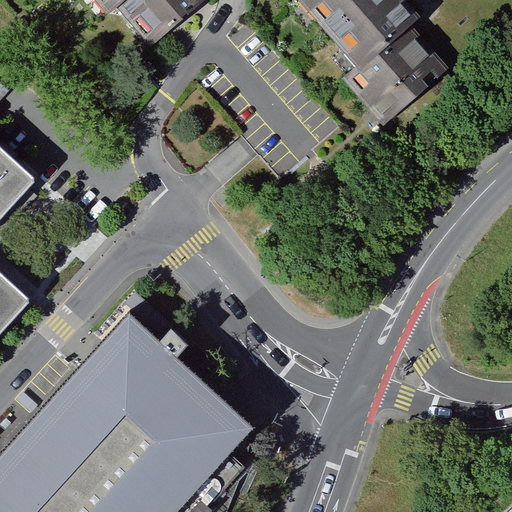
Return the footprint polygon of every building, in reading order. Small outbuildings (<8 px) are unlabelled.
[(99,0),(112,14),(119,8),(128,0),(99,0)] [(128,0),(119,8),(152,46),(205,0),(128,0)] [(412,0),(304,0),(366,68),(414,25),(426,15),(412,0)] [(366,68),(349,83),(382,120),(447,62),(414,25),(366,68)] [(0,223),(37,183),(0,149),(0,342),(24,316),(0,295),(0,223)] [(0,511),(187,511),(256,436),(125,317),(81,365),(0,455),(0,511)]
